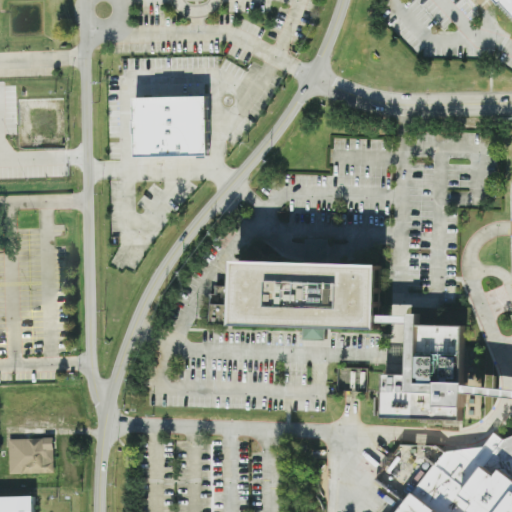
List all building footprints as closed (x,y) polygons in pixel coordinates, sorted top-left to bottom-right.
[(511,13),(499,0),(511,0),(511,13)] [(134,98),(207,97),(208,156),(135,157),(134,98)] [(385,267),(383,330),(236,325),(238,261),(385,267)] [(460,420),(464,326),(417,324),(418,314),(408,313),(405,375),(383,373),(381,417),(460,420)] [(483,467),(497,478),(502,471),(511,478),(511,436),(503,440),(483,467)] [(51,438),(7,439),(7,474),(52,473),(51,438)] [(483,467),(468,487),(434,466),(399,511),(511,511),(511,478),(502,471),(497,478),(483,467)] [(0,511),(32,511),(32,497),(0,496),(0,511)]
